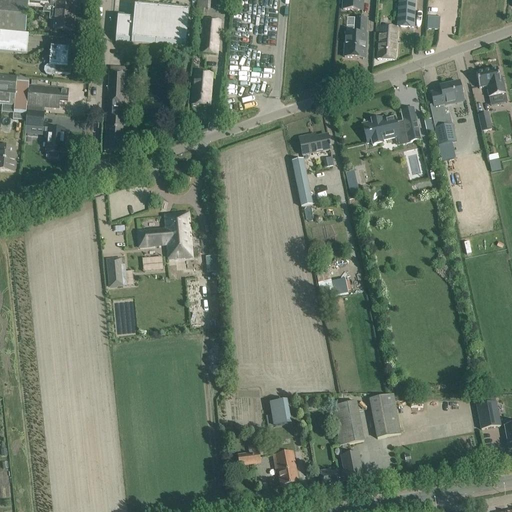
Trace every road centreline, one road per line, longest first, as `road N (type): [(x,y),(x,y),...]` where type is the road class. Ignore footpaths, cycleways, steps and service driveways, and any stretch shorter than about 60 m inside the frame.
road 1 (unclassified): [(90,183),(511,29)]
road 2 (unclassified): [(90,183),(105,0)]
